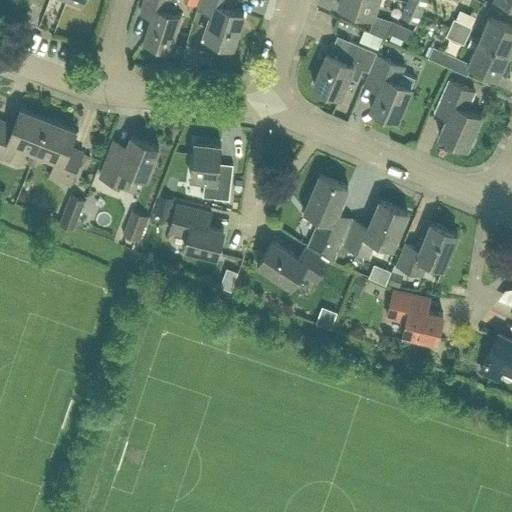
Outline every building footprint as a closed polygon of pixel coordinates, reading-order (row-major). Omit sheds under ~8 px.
[(188,29),(192,15),(180,13),(166,9),(169,0),(143,0),(140,11),(152,15),(144,38),(169,46),(176,26),(188,29)] [(233,45),(244,11),(228,6),(229,0),(200,0),(199,7),(212,11),(205,35),(233,45)] [(373,15),(377,0),(337,0),(337,3),(373,15)] [(416,22),(423,8),(423,7),(406,0),(399,15),(416,22)] [(478,39),(508,52),(511,42),(511,25),(489,15),(478,39)] [(449,26),(467,34),(471,25),(454,17),(449,26)] [(408,40),(413,28),(392,19),(387,31),(391,33),(389,39),(400,43),(402,37),(408,40)] [(336,20),(333,27),(353,35),(356,27),(336,20)] [(463,42),(467,34),(449,26),(445,34),(463,42)] [(383,36),(365,29),(360,40),(378,47),(383,36)] [(497,76),(508,52),(478,39),(467,63),(497,76)] [(368,70),(376,51),(348,40),(341,58),(326,52),(313,83),(340,94),(348,75),(357,79),(362,68),(368,70)] [(400,62),(404,51),(387,45),(383,55),(377,53),(364,84),(377,90),(370,107),(396,119),(411,86),(396,80),(403,63),(400,62)] [(453,55),(432,45),(427,56),(449,65),(453,55)] [(467,146),(481,114),(466,107),(473,90),(449,80),(435,111),(446,115),(439,133),(467,146)] [(34,150),(48,117),(20,106),(13,123),(0,118),(0,155),(10,159),(16,143),(34,150)] [(48,117),(34,150),(54,158),(48,174),(70,183),(82,149),(70,145),(77,128),(48,117)] [(158,145),(131,134),(127,143),(115,138),(100,175),(127,185),(133,171),(146,176),(158,145)] [(229,197),(233,163),(219,161),(221,143),(194,140),(190,177),(216,180),(214,196),(229,197)] [(332,259),(339,242),(350,215),(336,209),(347,185),(320,173),(304,209),(319,215),(313,230),(304,245),(332,259)] [(169,216),(173,196),(159,192),(156,212),(169,216)] [(83,198),(69,193),(58,221),(72,227),(83,198)] [(392,245),(407,210),(379,199),(369,223),(354,217),(343,243),(369,254),(375,237),(392,245)] [(216,255),(223,228),(208,224),(211,210),(177,202),(170,230),(187,234),(184,247),(216,255)] [(139,240),(149,215),(131,208),(122,233),(139,240)] [(442,266),(457,231),(431,220),(420,246),(406,241),(397,263),(421,273),(427,259),(442,266)] [(298,255),(272,238),(256,263),(291,285),(301,270),(316,280),(329,260),(304,245),(298,255)] [(399,287),(403,273),(392,269),(388,282),(399,287)] [(362,294),(367,279),(357,275),(351,289),(362,294)] [(436,340),(442,312),(427,309),(430,295),(393,287),(387,314),(406,318),(403,332),(436,340)] [(511,307),(511,292),(502,289),(498,302),(511,307)] [(511,338),(498,331),(485,357),(479,370),(497,379),(504,366),(511,370),(511,338)]
